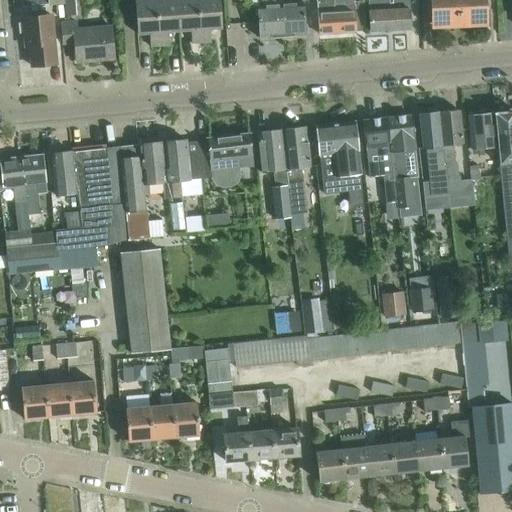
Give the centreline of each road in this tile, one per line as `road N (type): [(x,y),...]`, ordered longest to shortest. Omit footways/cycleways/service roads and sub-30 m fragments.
road 1 (residential): [(0,111),(511,58)]
road 2 (residential): [(27,459),(244,503)]
